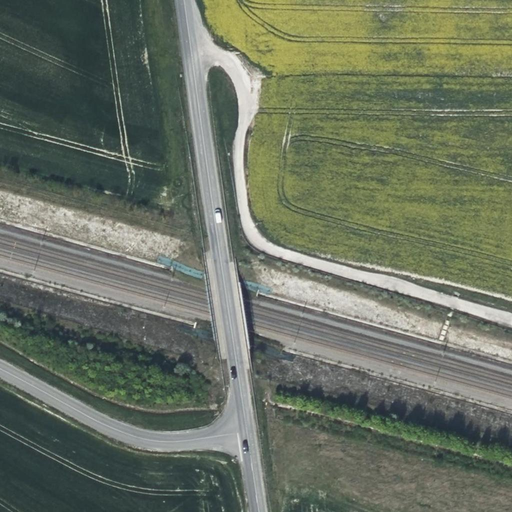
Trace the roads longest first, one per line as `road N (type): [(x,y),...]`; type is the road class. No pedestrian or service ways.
road 1 (unclassified): [(511,319),(261,244),(245,216),(237,169),(243,85),(236,69),(190,40)]
road 2 (tertiary): [(247,431),(190,40)]
road 3 (tertiary): [(247,431),(184,441),(127,435),(0,370)]
